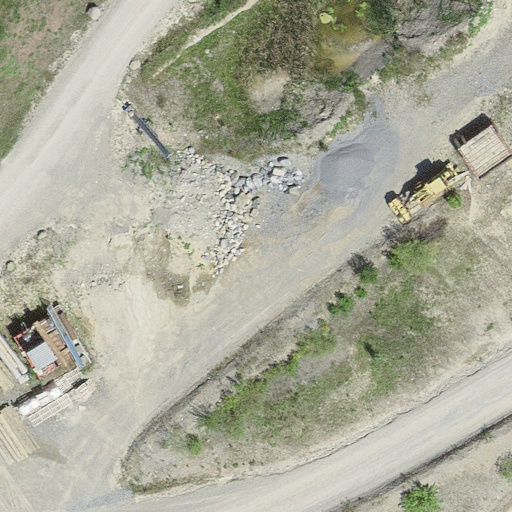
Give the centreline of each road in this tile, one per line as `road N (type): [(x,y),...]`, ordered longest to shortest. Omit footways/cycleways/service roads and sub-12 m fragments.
road 1 (track): [(273,511),(511,390)]
road 2 (track): [(153,0),(0,201)]
